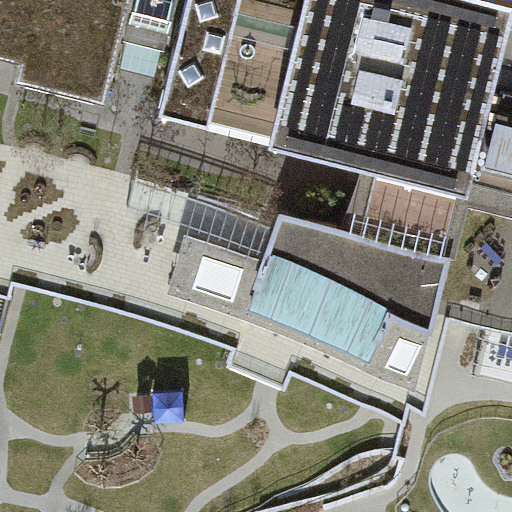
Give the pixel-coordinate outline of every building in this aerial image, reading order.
[(0,0),(0,44),(111,71),(118,42),(173,56),(186,0),(0,0)] [(511,0),(186,0),(166,85),(474,162),(511,8),(511,0)] [(471,165),(375,141),(366,181),(360,199),(348,225),(113,167),(9,145),(13,131),(0,127),(0,271),(81,291),(84,277),(247,322),(373,382),(381,367),(414,383),(471,165)] [(511,169),(478,161),(469,193),(511,203),(511,169)] [(511,435),(511,326),(469,320),(453,427),(511,435)]
